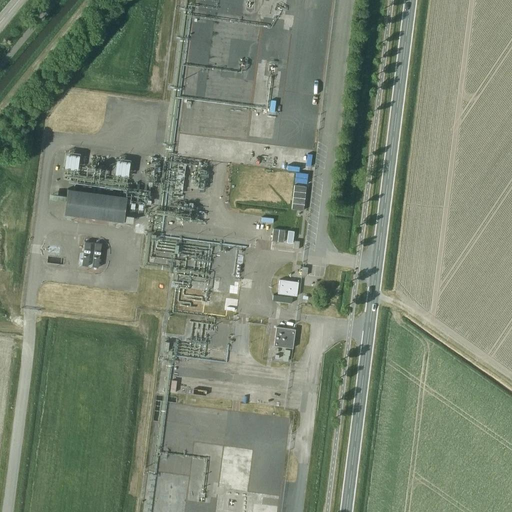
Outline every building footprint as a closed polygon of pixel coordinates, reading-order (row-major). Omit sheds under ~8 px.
[(65,151),(64,168),(78,168),(78,152),(65,151)] [(115,175),(128,176),(129,158),(115,158),(115,175)] [(124,215),(126,196),(67,189),(64,214),(123,221),(132,222),(133,216),(124,215)] [(97,267),(102,244),(85,240),(80,263),(97,267)] [(277,294),(294,296),(296,296),(298,282),(279,279),(277,294)] [(273,345),(292,348),(295,329),(276,326),(273,345)]
